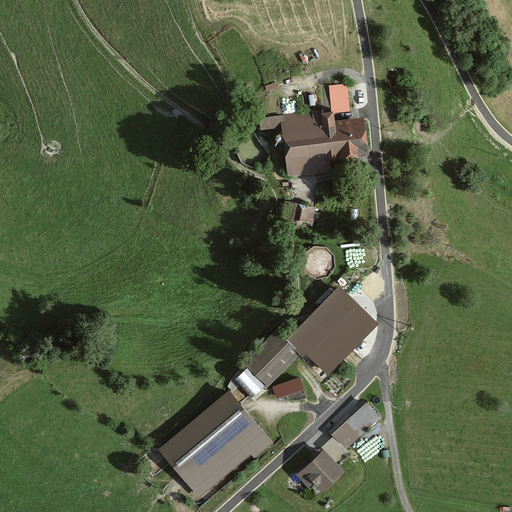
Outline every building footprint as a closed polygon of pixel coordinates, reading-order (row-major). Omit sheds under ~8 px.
[(343,87),(326,88),(328,110),(345,108),(343,87)] [(326,123),(324,112),(247,121),(248,129),(274,126),(280,174),(322,169),(321,157),(359,153),(355,120),(326,123)] [(311,210),(292,206),(288,222),(307,226),(311,210)] [(336,290),(289,345),(320,371),(331,359),(339,366),(354,349),(348,344),(369,318),(336,290)] [(271,332),(241,365),(266,387),(296,355),(271,332)] [(229,392),(159,451),(199,499),(251,455),(254,459),(273,443),(229,392)] [(363,400),(330,431),(347,450),(381,419),(363,400)] [(324,451),(297,477),(308,490),(313,485),(322,494),(344,472),(324,451)]
